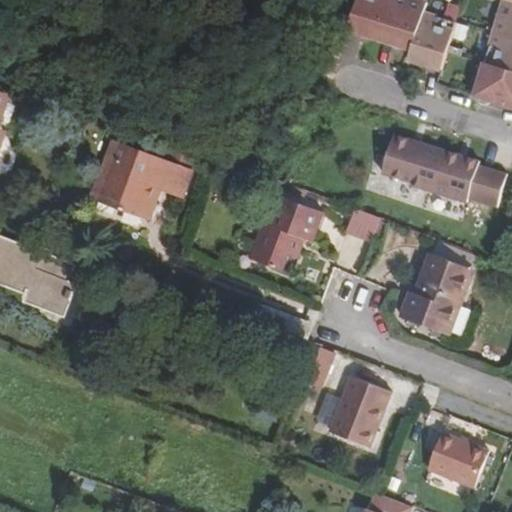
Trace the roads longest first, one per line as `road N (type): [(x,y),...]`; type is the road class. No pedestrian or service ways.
road 1 (residential): [(511,396),(325,324)]
road 2 (residential): [(511,130),(355,81)]
